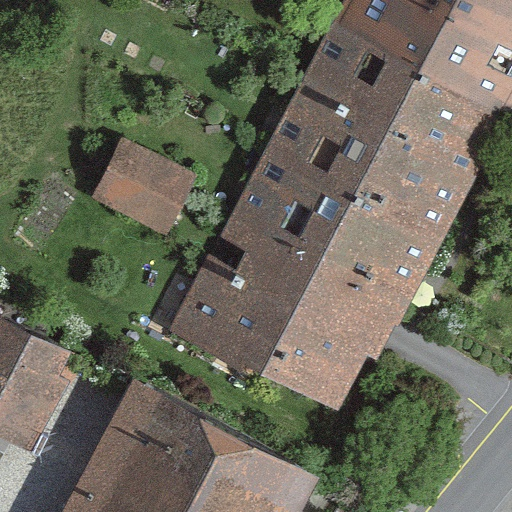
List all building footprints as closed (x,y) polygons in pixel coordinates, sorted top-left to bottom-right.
[(511,0),(334,0),(330,10),(504,93),(511,77),(511,0)] [(504,93),(330,10),(181,320),(357,403),(504,93)] [(194,167),(115,132),(91,186),(171,221),(194,167)] [(64,351),(0,320),(0,429),(22,440),(64,351)] [(166,511),(175,496),(207,511),(292,511),(313,472),(123,375),(52,511),(166,511)] [(207,511),(175,496),(166,511),(207,511)]
